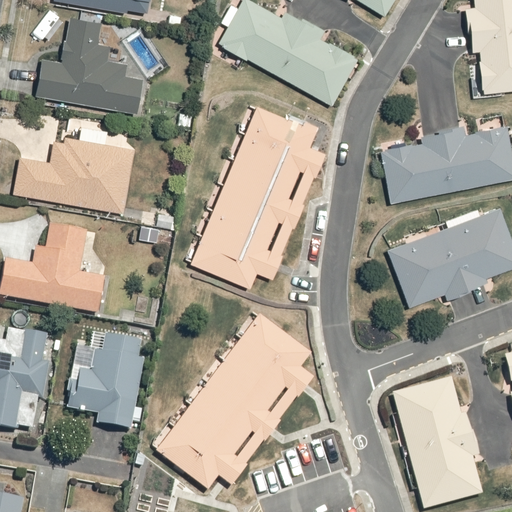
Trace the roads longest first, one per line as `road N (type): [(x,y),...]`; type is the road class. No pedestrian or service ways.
road 1 (residential): [(351,385),(318,279),(361,78),(418,0)]
road 2 (residential): [(351,385),(511,319)]
road 3 (residential): [(389,511),(351,385)]
